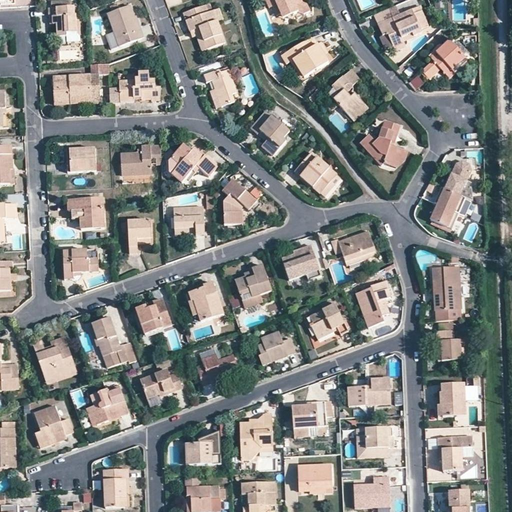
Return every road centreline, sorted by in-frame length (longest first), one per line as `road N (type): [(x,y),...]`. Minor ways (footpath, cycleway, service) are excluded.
road 1 (residential): [(314,221),(51,311),(40,300),(32,128)]
road 2 (residential): [(153,431),(413,336)]
road 3 (residential): [(396,222),(438,139),(355,41),(337,0)]
road 4 (residential): [(419,511),(413,336)]
road 5 (residential): [(32,128),(197,125)]
road 6 (residential): [(197,125),(314,221)]
road 7 (residential): [(154,0),(197,125)]
road 8 (track): [(493,0),(499,119),(511,123)]
